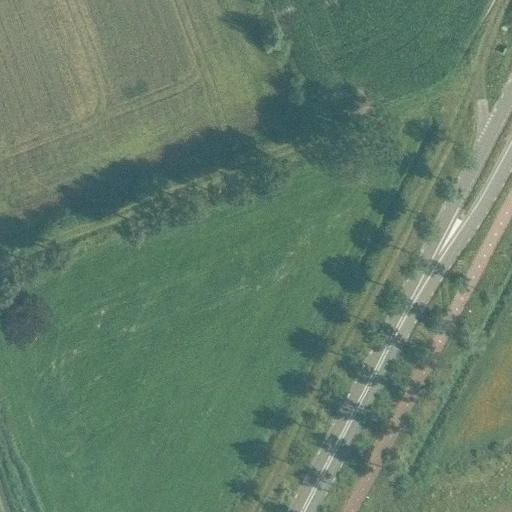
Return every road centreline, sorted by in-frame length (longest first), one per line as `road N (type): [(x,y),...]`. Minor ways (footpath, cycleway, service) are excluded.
road 1 (primary): [(304,511),(440,252)]
road 2 (primary): [(511,92),(440,252)]
road 3 (primary): [(440,252),(511,155)]
